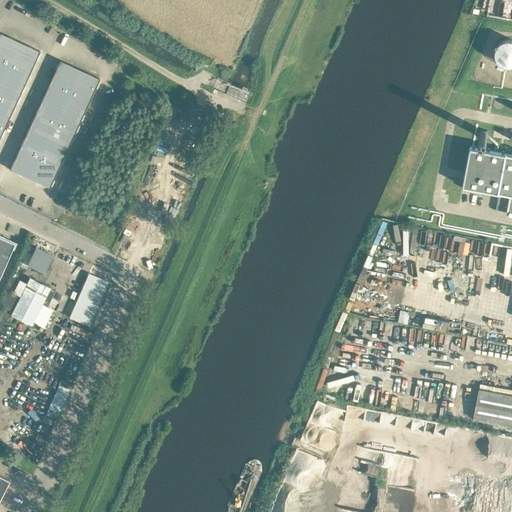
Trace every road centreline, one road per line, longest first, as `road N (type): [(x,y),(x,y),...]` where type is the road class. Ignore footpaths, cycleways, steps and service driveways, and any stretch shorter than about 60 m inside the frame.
road 1 (unclassified): [(32,511),(124,288)]
road 2 (unclassified): [(244,111),(48,0)]
road 3 (unclassified): [(0,206),(114,264),(124,288)]
